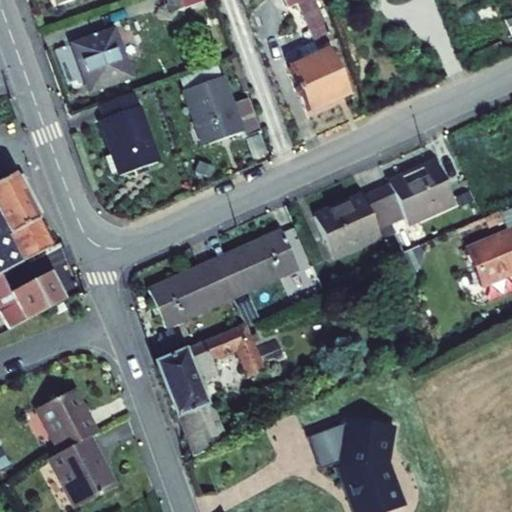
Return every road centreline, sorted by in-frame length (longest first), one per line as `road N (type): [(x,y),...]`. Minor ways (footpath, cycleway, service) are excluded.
road 1 (residential): [(99,243),(133,244),(511,76)]
road 2 (residential): [(99,243),(103,284),(186,511)]
road 3 (residential): [(0,3),(71,207),(99,243)]
